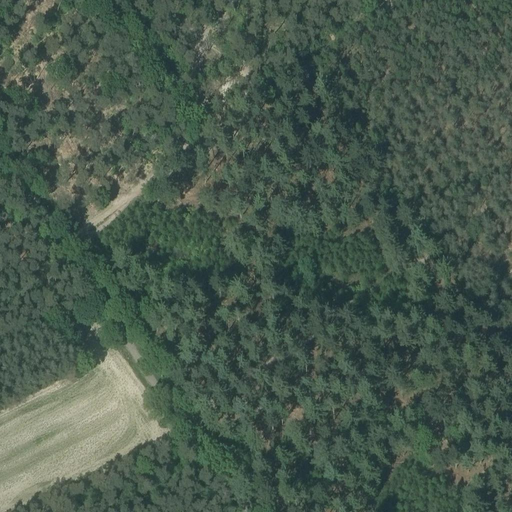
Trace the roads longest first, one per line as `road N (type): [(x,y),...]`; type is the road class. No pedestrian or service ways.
road 1 (track): [(393,0),(61,244)]
road 2 (track): [(180,422),(511,193)]
road 3 (track): [(243,511),(61,244)]
